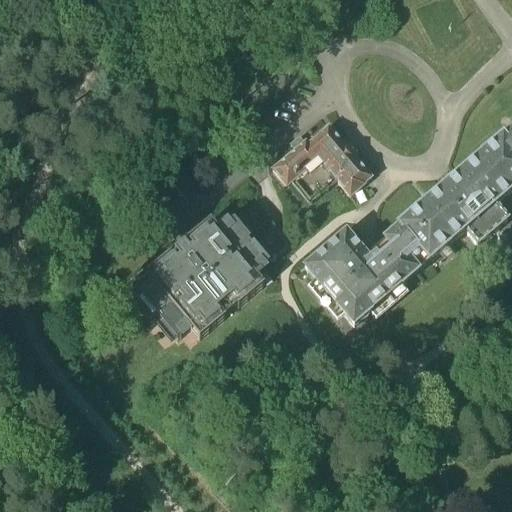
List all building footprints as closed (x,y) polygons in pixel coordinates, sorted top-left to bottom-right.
[(285,54),(279,46),(275,49),(281,57),(285,54)] [(281,57),(275,49),(271,52),(277,60),(281,57)] [(277,60),(271,52),(267,55),(273,63),(277,60)] [(291,62),(285,54),(281,57),(287,65),(291,62)] [(273,63),(267,55),(263,58),(269,66),(273,63)] [(287,65),(281,57),(277,60),(283,68),(287,65)] [(269,66),(263,58),(259,61),(265,69),(269,66)] [(283,68),(277,60),(273,63),(280,71),(283,68)] [(265,69),(259,61),(255,64),(261,72),(265,69)] [(280,71),(273,63),(269,66),(276,74),(280,71)] [(261,72),(255,64),(251,68),(257,76),(261,72)] [(276,74),(269,66),(265,69),(272,77),(276,74)] [(257,76),(251,68),(247,71),(253,79),(257,76)] [(272,77),(265,69),(261,72),(268,80),(272,77)] [(253,79),(247,71),(243,74),(249,82),(253,79)] [(268,80),(261,72),(257,76),(264,84),(268,80)] [(249,82),(243,74),(239,77),(246,85),(249,82)] [(264,84),(257,76),(253,79),(260,87),(264,84)] [(246,85),(239,77),(235,80),(242,88),(246,85)] [(260,87),(253,79),(249,82),(256,90),(260,87)] [(242,88),(235,80),(231,83),(238,91),(242,88)] [(256,90),(249,82),(246,85),(252,93),(256,90)] [(238,91),(231,83),(227,86),(234,94),(238,91)] [(252,93),(246,85),(242,88),(248,96),(252,93)] [(234,94),(227,86),(223,89),(230,97),(234,94)] [(248,96),(242,88),(238,91),(244,99),(248,96)] [(230,97),(223,89),(219,93),(226,101),(230,97)] [(244,99),(238,91),(234,94),(240,102),(244,99)] [(226,101),(219,93),(215,96),(222,104),(226,101)] [(240,102),(234,94),(230,97),(236,105),(240,102)] [(236,105),(230,97),(226,101),(232,109),(236,105)] [(232,109),(226,101),(222,104),(228,112),(232,109)] [(369,183),(370,182),(369,180),(354,164),(354,157),(350,151),(343,150),(329,133),(327,131),(326,133),(313,144),(311,141),(305,146),(271,174),(285,191),(291,185),(310,208),(337,186),(349,201),(363,189),(362,188),(368,183),(369,183)] [(385,246),(365,262),(345,238),(304,273),(353,331),(369,317),(369,316),(401,289),(401,290),(417,276),(427,267),(428,267),(446,251),(464,235),(477,249),(506,224),(494,210),(511,194),(511,134),(502,144),(501,143),(482,160),(466,174),(461,168),(450,178),(449,178),(440,186),(429,196),(434,202),(418,215),(417,215),(398,232),(384,244),(385,246)] [(186,246),(178,252),(170,259),(169,259),(145,279),(154,290),(153,291),(152,290),(151,291),(152,292),(145,298),(144,297),(143,298),(144,299),(142,301),(143,301),(176,342),(176,343),(179,341),(180,342),(181,341),(180,341),(187,335),(188,335),(189,335),(188,334),(189,333),(198,344),(263,290),(255,279),(256,278),(256,279),(257,278),(256,278),(264,271),(264,272),(265,272),(264,270),(290,249),(256,206),(229,228),(228,227),(228,228),(221,235),(220,234),(219,234),(220,235),(219,236),(210,225),(185,245),(186,246)]
